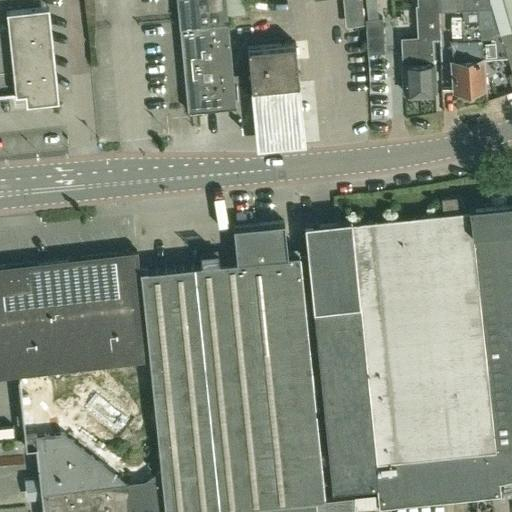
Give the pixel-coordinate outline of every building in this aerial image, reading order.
[(0,0),(0,90),(47,85),(37,0),(0,0)] [(176,0),(188,106),(204,104),(204,109),(235,106),(225,13),(223,0),(176,0)] [(243,0),(223,0),(225,13),(244,11),(243,0)] [(360,0),(344,0),(347,19),(363,18),(360,0)] [(375,0),(365,0),(367,19),(378,18),(375,0)] [(438,0),(438,3),(439,10),(464,9),(477,8),(477,20),(461,21),(463,40),(450,41),(452,60),(454,89),(457,89),(457,93),(461,94),(469,94),(473,91),(473,87),(484,86),(482,58),(508,56),(503,38),(497,39),(497,38),(495,27),(487,0),(438,0)] [(418,36),(403,36),(403,38),(404,63),(405,92),(435,90),(433,42),(433,38),(440,37),(439,10),(438,3),(416,4),(417,26),(418,36)] [(365,19),(367,53),(384,52),(382,18),(378,18),(367,19),(365,19)] [(247,47),(251,87),(299,82),(294,41),(247,47)] [(442,211),(464,209),(463,195),(441,197),(442,211)] [(350,218),(304,223),(333,491),(377,486),(380,505),(502,492),(501,480),(511,477),(511,199),(468,205),(468,208),(464,209),(442,211),(351,221),(350,218)] [(354,511),(355,495),(324,498),(298,253),(287,254),(283,221),(233,227),(236,259),(140,269),(161,473),(165,509),(165,511),(354,511)] [(148,358),(136,249),(0,264),(0,375),(27,372),(47,370),(49,370),(148,358)] [(141,511),(165,509),(161,473),(131,493),(125,493),(126,485),(124,485),(63,433),(48,435),(48,431),(57,430),(56,414),(45,415),(44,408),(52,407),(47,370),(27,372),(28,376),(18,377),(17,377),(26,447),(36,445),(44,511),(141,511)]
